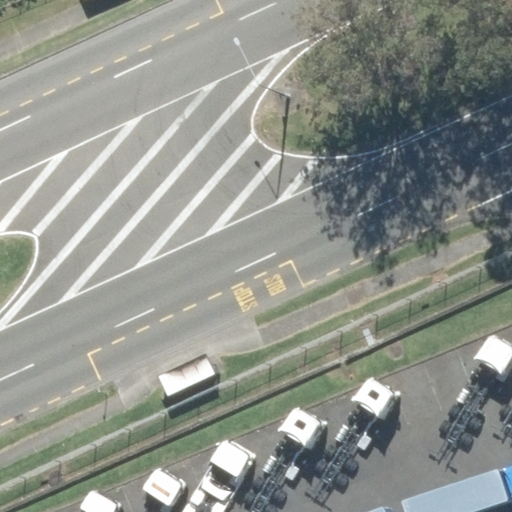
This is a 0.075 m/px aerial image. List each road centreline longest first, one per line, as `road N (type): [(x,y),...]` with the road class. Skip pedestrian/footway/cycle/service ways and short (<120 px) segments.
road 1 (primary): [(511,139),(213,268)]
road 2 (primary): [(213,268),(0,366)]
road 3 (primary): [(145,92),(347,0)]
road 4 (primary): [(145,92),(213,268)]
road 5 (primary): [(0,158),(145,92)]
